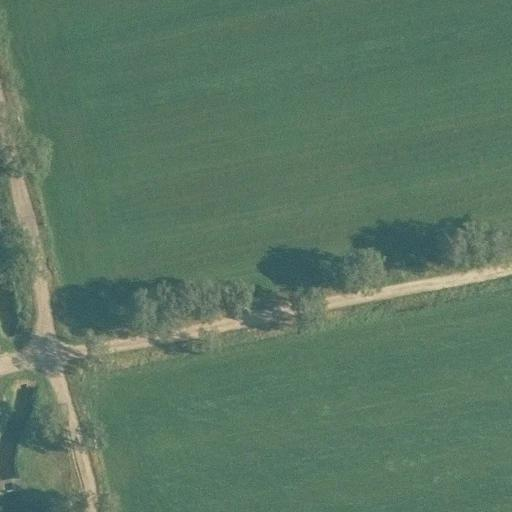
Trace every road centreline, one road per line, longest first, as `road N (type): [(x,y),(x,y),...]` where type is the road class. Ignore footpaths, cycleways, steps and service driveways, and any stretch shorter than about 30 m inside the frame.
road 1 (track): [(52,358),(511,261)]
road 2 (track): [(52,358),(0,92)]
road 3 (track): [(52,358),(88,511)]
